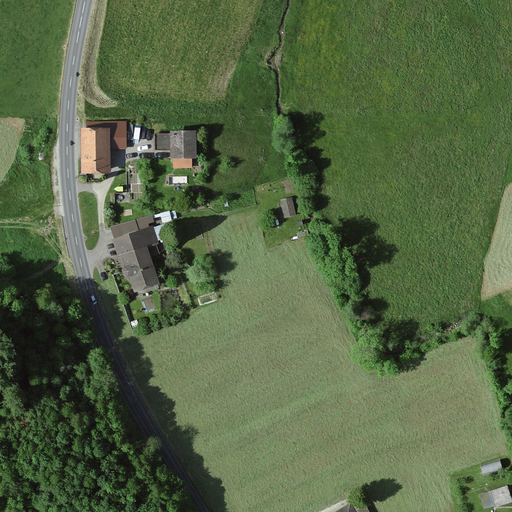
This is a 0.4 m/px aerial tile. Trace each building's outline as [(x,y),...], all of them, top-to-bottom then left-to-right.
[(103,129),(79,129),(80,175),(109,174),(109,151),(126,150),(126,123),(103,123),(103,129)] [(194,131),(168,131),(168,135),(154,135),(154,151),(169,151),(169,159),(195,159),(194,131)] [(188,183),(188,175),(169,175),(170,184),(188,183)] [(280,199),(284,218),(297,216),(293,196),(280,199)] [(151,227),(111,239),(117,256),(120,255),(123,266),(120,267),(124,277),(127,276),(132,291),(158,283),(147,247),(157,244),(151,227)] [(483,472),(503,470),(501,459),(482,462),(483,472)] [(508,511),(511,511),(511,506),(507,488),(481,494),(484,511),(508,511)]
